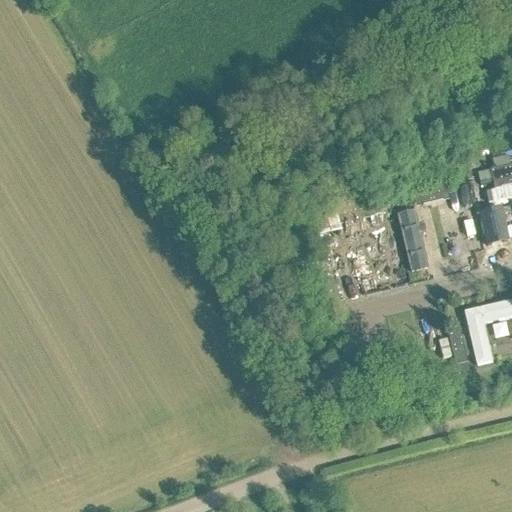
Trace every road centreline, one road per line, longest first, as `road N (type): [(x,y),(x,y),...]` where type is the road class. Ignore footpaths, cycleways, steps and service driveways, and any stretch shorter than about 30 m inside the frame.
road 1 (track): [(187,511),(321,460),(511,412)]
road 2 (unclassified): [(359,349),(380,307),(511,277)]
